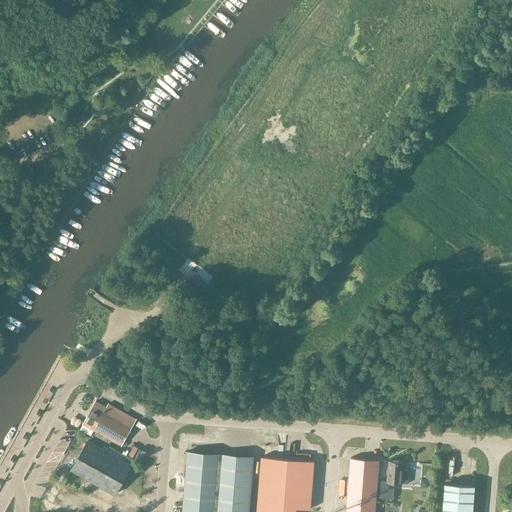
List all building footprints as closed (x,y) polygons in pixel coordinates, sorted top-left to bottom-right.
[(79,117),(69,128),(74,132),(84,121),(79,117)] [(204,292),(209,285),(189,270),(184,277),(204,292)] [(134,423),(106,407),(96,401),(80,429),(91,435),(94,430),(96,431),(93,435),(109,444),(111,440),(122,445),(134,423)] [(88,440),(72,469),(71,470),(115,494),(131,465),(88,440)] [(249,511),(254,456),(187,451),(182,511),(249,511)] [(314,461),(261,457),(256,511),(295,511),(296,508),(310,510),(314,461)] [(374,511),(378,460),(350,458),(346,511),(374,511)] [(409,470),(402,470),(403,462),(388,461),(386,482),(380,481),(379,498),(393,499),(394,483),(408,484),(409,470)] [(444,484),(441,511),(471,511),(474,486),(444,484)] [(123,511),(129,510),(127,495),(120,496),(123,511)]
